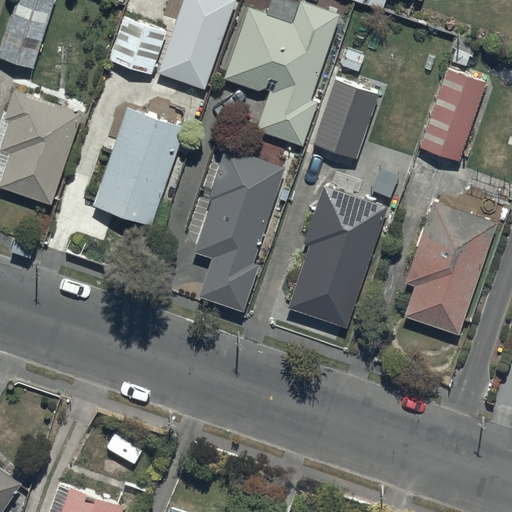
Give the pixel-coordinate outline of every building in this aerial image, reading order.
[(50,0),(13,0),(0,46),(0,53),(32,63),(50,0)] [(296,0),(291,18),(248,3),(223,73),(260,86),(261,83),(268,85),(254,124),(301,140),(316,97),(309,94),(339,10),(335,8),(337,0),(296,0)] [(165,26),(124,12),(109,56),(150,70),(165,26)] [(484,76),(443,62),(416,142),(457,156),(484,76)] [(377,95),(336,78),(312,137),(353,154),(377,95)] [(81,107),(12,85),(3,113),(0,111),(0,182),(51,199),(81,107)] [(184,120),(125,100),(120,99),(109,134),(113,136),(92,201),(151,220),(184,120)] [(284,162),(224,141),(206,193),(209,194),(191,247),(210,253),(196,291),(241,307),(258,261),(250,258),(284,162)] [(346,322),(385,202),(358,193),(363,179),(337,170),(333,182),(321,179),(302,236),(307,238),(286,302),(346,322)] [(495,217),(431,195),(404,276),(413,280),(403,310),(457,328),(495,217)] [(0,511),(2,511),(21,485),(0,471),(0,511)] [(59,487),(49,511),(121,511),(124,507),(69,488),(69,490),(59,487)]
